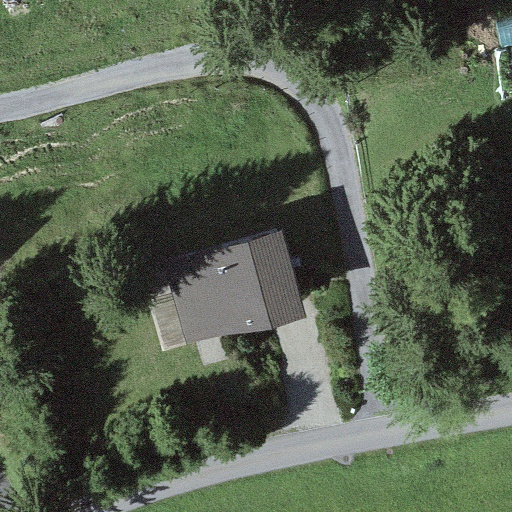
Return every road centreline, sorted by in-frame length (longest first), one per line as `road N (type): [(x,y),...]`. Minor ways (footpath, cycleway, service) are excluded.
road 1 (track): [(383,435),(349,143),(300,86),(213,70),(0,113)]
road 2 (residential): [(95,511),(154,487),(511,413)]
